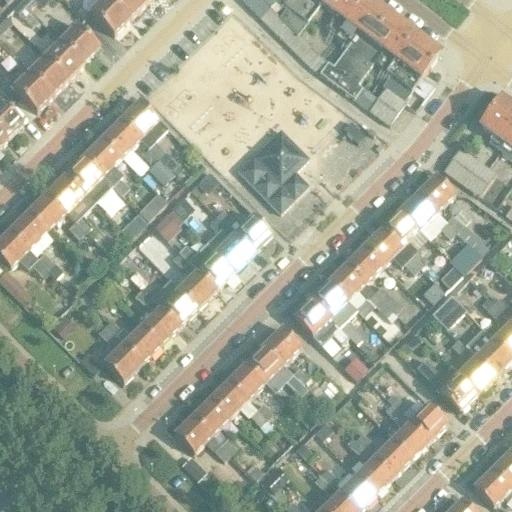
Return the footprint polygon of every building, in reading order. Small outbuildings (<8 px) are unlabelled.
[(0,0),(0,2),(6,9),(14,1),(12,0),(0,0)] [(37,9),(36,10),(40,14),(55,0),(28,0),(28,1),(37,9)] [(129,25),(145,9),(135,0),(107,0),(106,2),(129,25)] [(135,0),(145,9),(154,0),(135,0)] [(254,0),(246,0),(241,6),(258,23),(268,13),(254,0)] [(274,0),(254,0),(268,13),(277,3),(274,0)] [(274,0),(277,3),(268,13),(258,23),(267,31),(290,53),(310,73),(336,93),(370,118),(378,106),(386,96),(405,110),(406,108),(404,107),(411,98),(412,98),(423,84),(442,58),(416,39),(390,20),(365,1),(363,0),(274,0)] [(29,17),(30,17),(36,10),(37,9),(28,1),(21,8),(29,17)] [(113,41),(129,25),(106,2),(90,18),(113,41)] [(39,26),(30,17),(29,17),(21,8),(13,16),(22,24),(23,23),(32,33),(39,26)] [(62,30),(52,40),(60,48),(83,71),(99,55),(76,32),(70,38),(62,30)] [(60,48),(44,64),(67,87),(83,71),(60,48)] [(44,64),(28,80),(51,103),(67,87),(44,64)] [(18,81),(9,91),(13,95),(36,118),(51,103),(28,80),(23,85),(18,81)] [(386,96),(378,106),(397,121),(405,110),(386,96)] [(511,109),(501,102),(480,132),(491,140),(487,146),(511,163),(511,109)] [(378,106),(370,118),(389,132),(397,121),(378,106)] [(0,139),(7,146),(23,131),(1,108),(0,108),(0,139)] [(140,109),(121,127),(140,146),(150,156),(157,150),(169,137),(140,108),(140,109)] [(121,127),(103,145),(122,164),(132,154),(140,146),(121,127)] [(350,127),(343,134),(358,149),(365,142),(350,127)] [(280,136),(278,137),(238,177),(280,219),(308,192),(294,178),(308,165),(280,136)] [(103,145),(84,164),(113,193),(119,187),(123,183),(113,173),(122,164),(103,145)] [(157,150),(150,156),(160,166),(167,159),(157,150)] [(451,165),(488,191),(496,180),(459,154),(451,165)] [(150,156),(144,162),(154,172),(160,166),(150,156)] [(167,159),(160,166),(170,176),(177,170),(167,159)] [(84,164),(65,182),(85,201),(94,211),(113,193),(84,164)] [(479,202),(488,191),(451,165),(443,176),(479,202)] [(154,172),(150,176),(165,191),(175,181),(170,176),(160,166),(154,172)] [(209,178),(198,189),(207,199),(219,187),(209,178)] [(65,182),(47,201),(66,220),(75,229),(76,230),(76,229),(82,223),(83,222),(94,211),(85,201),(65,182)] [(437,183),(418,201),(437,220),(456,202),(437,183)] [(119,187),(113,193),(123,203),(129,196),(119,187)] [(47,201),(28,219),(47,238),(66,220),(47,201)] [(418,201),(401,218),(420,237),(437,220),(418,201)] [(174,215),(184,225),(195,215),(185,204),(174,215)] [(144,213),(139,218),(148,228),(154,222),(144,213)] [(223,216),(216,223),(226,233),(232,226),(223,216)] [(401,218),(383,236),(421,274),(427,267),(409,249),(420,237),(401,218)] [(28,219),(10,238),(29,257),(47,238),(28,219)] [(167,220),(155,233),(168,247),(181,234),(167,220)] [(82,223),(76,229),(85,238),(92,232),(83,222),(82,223)] [(464,230),(462,232),(452,222),(446,228),(456,239),(472,255),(479,262),(487,253),(464,230)] [(216,223),(210,229),(220,239),(226,233),(216,223)] [(232,226),(226,233),(254,261),(273,242),(254,223),(243,233),(234,224),(232,226)] [(129,228),(121,236),(129,244),(137,236),(129,228)] [(449,245),(456,239),(446,228),(439,235),(449,245)] [(75,229),(70,235),(78,244),(85,238),(76,229),(76,230),(75,229)] [(220,239),(207,251),(216,260),(235,280),(254,261),(226,233),(220,239)] [(383,236),(365,253),(384,273),(393,264),(400,272),(404,271),(414,280),(421,274),(383,236)] [(10,238),(0,247),(0,265),(10,275),(18,267),(29,277),(32,273),(42,283),(49,277),(39,267),(37,265),(29,257),(10,238)] [(196,262),(189,270),(197,278),(217,298),(235,280),(216,260),(207,251),(196,262)] [(511,257),(505,251),(498,258),(511,271),(511,257)] [(107,252),(102,257),(109,263),(113,259),(107,252)] [(186,252),(179,259),(189,270),(196,262),(186,252)] [(365,253),(348,271),(367,290),(384,273),(365,253)] [(472,255),(455,273),(463,281),(480,263),(479,262),(472,255)] [(38,264),(37,265),(39,267),(49,277),(56,284),(63,278),(56,270),(45,259),(38,264)] [(179,259),(173,265),(184,275),(189,270),(179,259)] [(348,271),(330,289),(349,308),(360,297),(368,305),(378,315),(386,324),(393,318),(375,299),(367,290),(348,271)] [(454,272),(441,285),(450,294),(463,281),(454,272)] [(197,278),(179,296),(198,316),(217,298),(197,278)] [(22,296),(5,280),(0,285),(0,288),(16,304),(22,296)] [(157,299),(151,305),(153,307),(160,315),(179,334),(198,316),(179,296),(170,287),(157,299)] [(434,288),(423,299),(433,310),(445,299),(434,288)] [(330,289),(312,306),(331,325),(350,344),(358,352),(363,347),(362,343),(348,328),(358,317),(349,308),(330,289)] [(148,290),(142,296),(151,305),(157,299),(148,290)] [(381,292),(375,299),(393,318),(396,321),(403,313),(391,302),(381,292)] [(142,296),(136,302),(147,313),(153,307),(151,305),(142,296)] [(447,337),(466,318),(451,302),(432,321),(447,337)] [(487,317),(497,327),(503,320),(494,310),(487,304),(486,302),(479,309),(481,310),(487,317)] [(500,304),(494,310),(503,320),(510,314),(500,304)] [(312,306),(294,324),(313,343),(322,352),(332,341),(342,351),(344,350),(349,345),(350,344),(331,325),(312,306)] [(154,321),(141,333),(161,353),(179,334),(160,315),(154,321)] [(64,321),(52,332),(63,344),(75,332),(64,321)] [(112,326),(105,332),(114,342),(123,351),(142,371),(161,353),(141,333),(131,343),(123,334),(121,336),(112,326)] [(511,329),(505,336),(494,347),(511,364),(511,329)] [(105,332),(98,339),(108,349),(114,342),(105,332)] [(264,353),(284,372),(301,355),(282,335),(264,353)] [(484,336),(466,353),(477,364),(496,384),(511,368),(511,364),(494,347),(484,336)] [(115,359),(104,370),(123,389),(142,371),(123,351),(114,342),(108,349),(106,350),(115,359)] [(461,362),(468,356),(458,346),(451,352),(461,362)] [(264,353),(246,371),(266,390),(265,390),(275,400),(287,389),(295,398),(302,404),(308,398),(302,391),(293,382),(292,381),(284,372),(264,353)] [(87,358),(79,366),(93,381),(101,373),(87,358)] [(367,375),(355,363),(344,375),(356,387),(367,375)] [(476,364),(459,382),(478,401),(496,384),(477,364),(476,364)] [(425,366),(416,376),(441,400),(458,418),(460,419),(478,401),(459,382),(451,375),(443,383),(425,366)] [(265,390),(266,390),(246,371),(229,388),(248,408),(265,390)] [(293,382),(302,391),(309,385),(299,375),(292,381),(293,382)] [(230,425),(248,408),(229,388),(211,406),(230,425)] [(392,401),(386,407),(391,411),(401,421),(410,430),(429,450),(447,432),(446,431),(445,430),(428,412),(416,424),(407,415),(397,405),(395,402),(392,401)] [(193,424),(212,443),(230,425),(211,406),(193,424)] [(257,416),(266,426),(273,420),(263,410),(257,416)] [(403,437),(392,447),(412,467),(429,450),(410,430),(401,421),(391,411),(384,418),(403,437)] [(250,423),(260,433),(266,439),(272,433),(266,427),(266,426),(257,416),(250,423)] [(193,424),(175,441),(194,461),(205,450),(214,458),(221,451),(212,443),(193,424)] [(315,438),(323,446),(333,437),(325,429),(315,438)] [(355,446),(366,456),(372,450),(362,439),(355,446)] [(221,451),(231,461),(237,455),(228,445),(221,451)] [(366,473),(357,483),(376,502),(394,485),(374,465),(366,456),(355,446),(349,452),(359,463),(357,464),(366,473)] [(394,485),(412,467),(392,447),(374,465),(394,485)] [(296,455),(306,466),(313,459),(303,448),(296,455)] [(221,451),(214,458),(224,468),(230,462),(231,461),(221,451)] [(511,458),(511,457),(493,476),(511,495),(511,458)] [(206,479),(191,464),(183,472),(198,487),(206,479)] [(248,480),(253,485),(255,487),(264,478),(257,471),(248,480)] [(320,482),(330,492),(337,485),(326,475),(320,482)] [(493,476),(474,495),(490,511),(494,511),(511,495),(493,476)] [(323,498),(330,492),(320,482),(313,488),(323,498)] [(350,511),(366,511),(376,502),(357,483),(339,500),(350,511)] [(269,484),(261,492),(270,501),(277,494),(269,484)] [(350,511),(339,500),(326,511),(350,511)]
